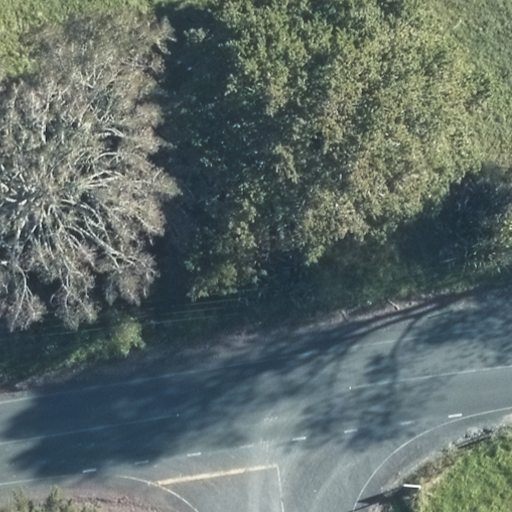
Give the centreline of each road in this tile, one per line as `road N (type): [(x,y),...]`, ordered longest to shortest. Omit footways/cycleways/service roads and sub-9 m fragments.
road 1 (tertiary): [(266,405),(0,446)]
road 2 (tertiary): [(511,368),(266,405)]
